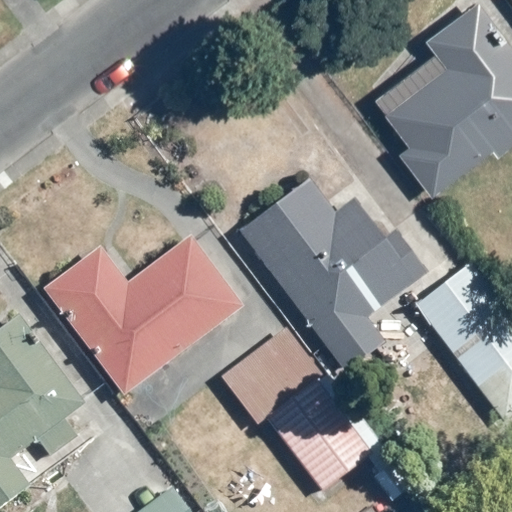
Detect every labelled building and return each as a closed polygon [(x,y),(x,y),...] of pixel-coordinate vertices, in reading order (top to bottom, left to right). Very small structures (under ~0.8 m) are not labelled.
[(438,188),(493,150),(498,157),(511,147),(511,42),(482,0),(478,0),(427,36),(440,55),(377,99),(438,188)] [(336,212),(310,178),(242,230),(346,369),(385,340),(367,316),(418,277),(357,196),(336,212)] [(249,303),(197,234),(133,281),(106,245),(51,286),(129,392),(249,303)] [(511,412),(511,327),(469,265),(419,300),(501,420),(511,412)] [(81,402),(23,316),(0,331),(0,506),(31,485),(12,458),(40,439),(51,456),(84,433),(68,411),(81,402)] [(373,455),(286,328),(222,371),(256,421),(267,414),(319,491),(373,455)]
